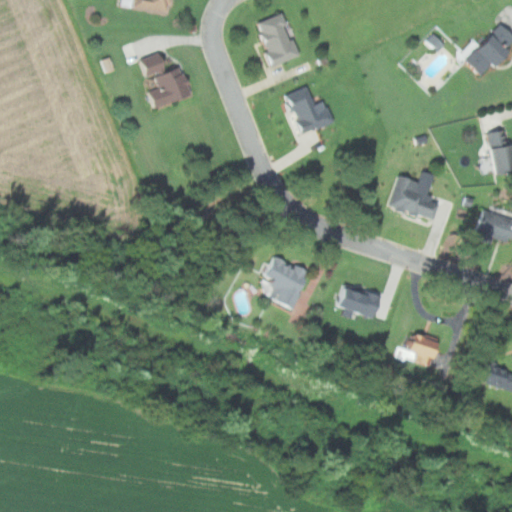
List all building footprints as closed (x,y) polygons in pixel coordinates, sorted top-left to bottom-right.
[(167,11),(168,0),(121,0),(121,6),(167,11)] [(272,64),(300,55),(285,11),(257,21),(272,64)] [(469,61),(484,73),(492,62),(497,66),(511,46),(511,31),(499,22),(469,61)] [(158,68),(151,52),(132,60),(139,76),(158,68)] [(149,73),(154,86),(142,90),(148,107),(186,93),(176,64),(149,73)] [(328,121),(320,99),(309,103),(303,85),(277,94),(283,111),(287,110),(295,133),(328,121)] [(511,164),(508,143),(503,144),(501,129),(488,131),(495,173),(511,170),(511,164)] [(438,200),(422,195),(426,182),(396,173),(386,204),(432,219),(438,200)] [(511,237),(511,210),(496,211),(497,238),(511,237)] [(264,296),(288,308),(296,292),(293,291),(303,271),(269,254),(257,277),(270,284),(264,296)] [(375,296),(335,284),(328,305),(339,308),(338,309),(368,318),(375,296)] [(433,338),(418,333),(417,336),(406,332),(400,349),(418,355),(416,362),(424,365),(433,338)] [(511,391),(511,389),(511,371),(467,358),(461,376),(511,391)]
